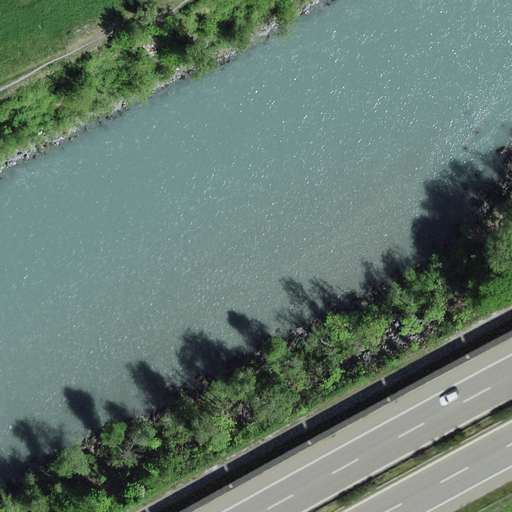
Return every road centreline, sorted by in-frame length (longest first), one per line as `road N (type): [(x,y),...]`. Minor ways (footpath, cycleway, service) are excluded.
road 1 (motorway): [(511,377),(264,511)]
road 2 (motorway): [(388,511),(511,445)]
